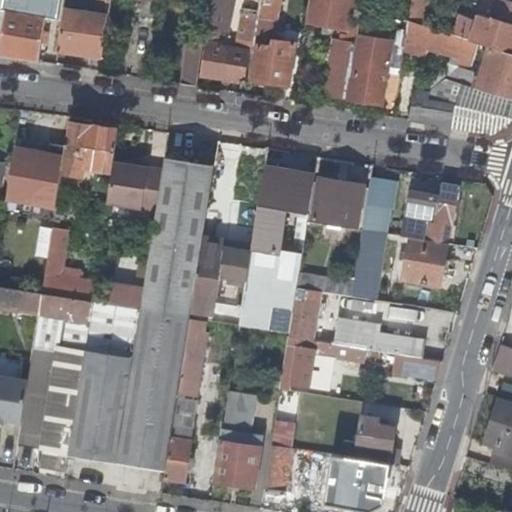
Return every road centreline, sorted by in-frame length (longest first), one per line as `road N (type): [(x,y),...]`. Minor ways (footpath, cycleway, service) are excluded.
road 1 (residential): [(0,81),(511,159)]
road 2 (tertiary): [(493,278),(443,443)]
